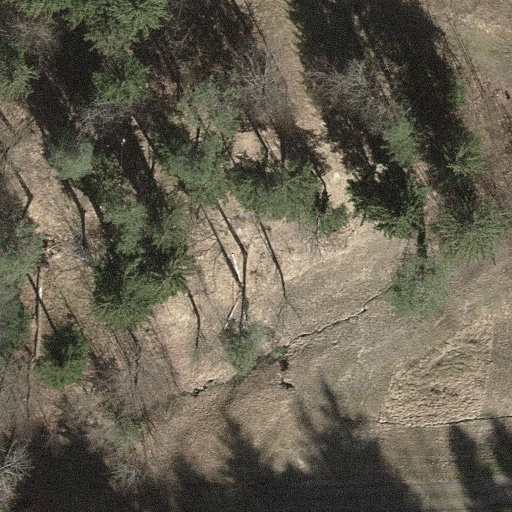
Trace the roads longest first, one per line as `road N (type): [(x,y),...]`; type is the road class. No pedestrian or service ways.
road 1 (track): [(0,456),(113,493),(492,508),(511,502)]
road 2 (track): [(511,62),(484,45),(312,18),(299,0)]
